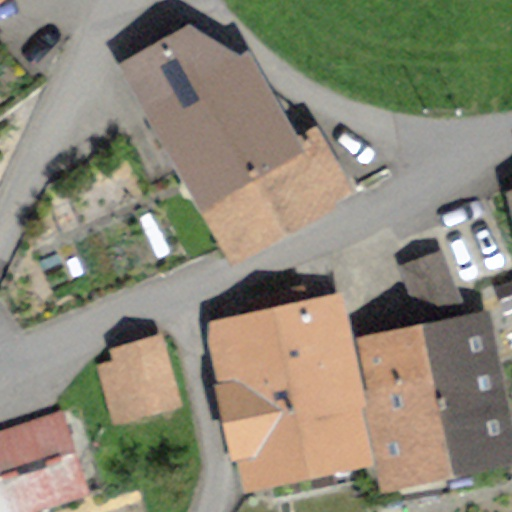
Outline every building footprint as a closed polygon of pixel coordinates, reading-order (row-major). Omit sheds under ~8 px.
[(185,27),(114,68),(229,267),(353,195),(315,129),(301,137),(251,52),(240,58),(185,27)] [(511,399),(491,312),(470,316),(445,256),(402,274),(424,327),(359,343),(375,408),(366,410),(378,463),(386,494),(511,464),(511,399)] [(359,343),(348,293),(214,324),(212,348),(246,494),(378,463),(366,410),(375,408),(359,343)] [(186,397),(162,326),(109,343),(114,357),(97,362),(116,420),(186,397)] [(13,511),(92,485),(63,404),(0,425),(0,511),(13,511)]
